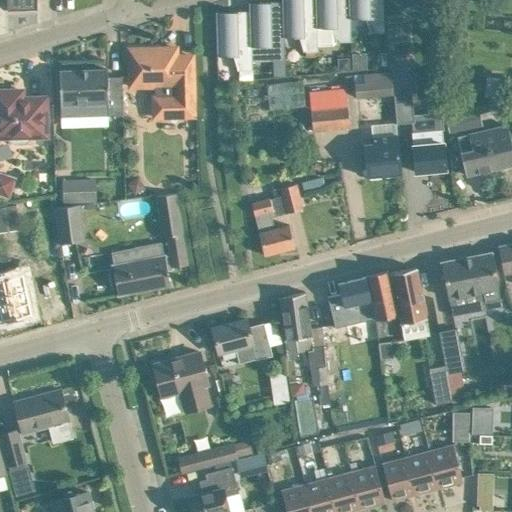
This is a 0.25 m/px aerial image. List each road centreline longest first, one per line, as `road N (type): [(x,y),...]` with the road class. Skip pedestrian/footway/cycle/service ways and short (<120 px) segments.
road 1 (unclassified): [(95,331),(511,225)]
road 2 (residential): [(144,511),(95,331)]
road 3 (residential): [(0,56),(125,18)]
